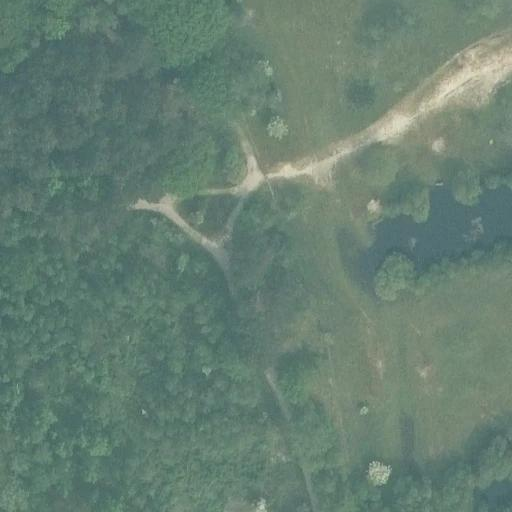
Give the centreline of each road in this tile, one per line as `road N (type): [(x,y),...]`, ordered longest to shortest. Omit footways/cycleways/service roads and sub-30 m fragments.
road 1 (track): [(314,511),(293,429),(217,252),(156,202),(302,178),(475,73),(511,61)]
road 2 (unknown): [(114,0),(205,81),(247,188)]
